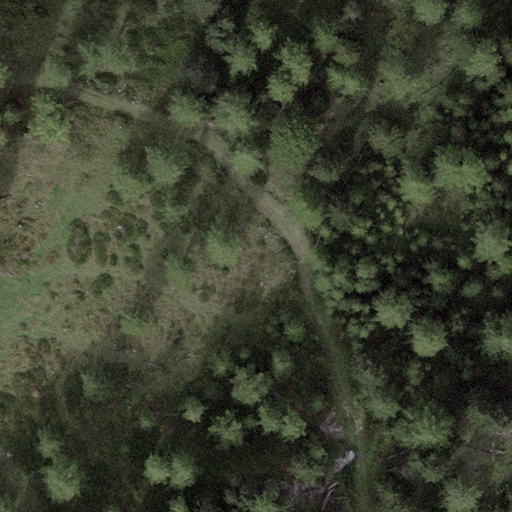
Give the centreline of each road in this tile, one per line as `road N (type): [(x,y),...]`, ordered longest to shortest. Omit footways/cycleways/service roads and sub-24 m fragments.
road 1 (track): [(0,99),(3,72),(149,117),(289,198),(311,251),(382,511)]
road 2 (track): [(0,501),(29,491),(0,406)]
